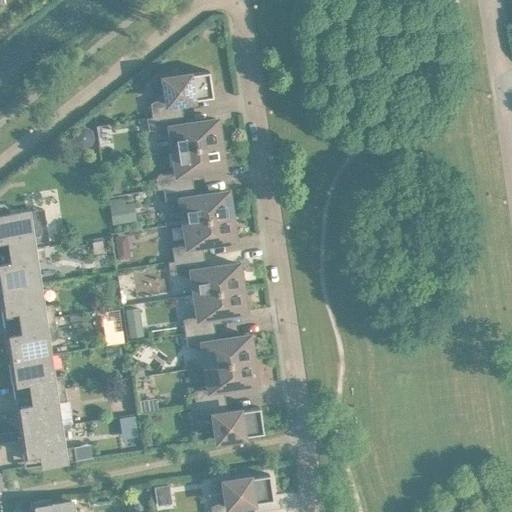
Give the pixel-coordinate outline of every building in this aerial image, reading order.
[(150,100),(152,113),(182,109),(180,97),(212,93),(208,67),(162,74),(164,93),(150,100)] [(170,129),(173,147),(219,140),(215,115),(183,120),(182,109),(152,113),(146,114),(147,127),(170,129)] [(73,130),(73,136),(76,142),(83,145),(90,142),(94,135),(92,127),(84,123),(78,125),(73,130)] [(156,186),(162,185),(192,181),(191,169),(223,165),(219,140),(173,147),(175,165),(155,174),(156,186)] [(119,180),(108,182),(109,191),(121,189),(119,180)] [(181,201),(184,219),(230,212),(226,187),(194,192),(192,181),(162,185),(164,199),(181,201)] [(122,194),(109,196),(110,203),(123,200),(122,194)] [(0,236),(15,234),(17,246),(43,242),(41,229),(31,231),(28,207),(8,210),(7,207),(7,204),(5,202),(3,200),(0,200),(0,199),(0,236)] [(171,244),(173,257),(203,253),(201,242),(233,237),(230,212),(184,219),(186,237),(171,244)] [(0,260),(0,285),(38,279),(35,257),(45,255),(43,242),(17,246),(19,258),(0,260)] [(128,247),(116,249),(117,256),(129,255),(128,247)] [(192,273),(194,291),(241,284),(237,259),(205,264),(203,253),(173,257),(167,258),(169,271),(192,273)] [(26,305),(28,317),(53,314),(51,300),(42,302),(38,279),(0,285),(0,305),(1,309),(26,305)] [(182,315),(184,329),(214,325),(212,314),(244,309),(241,284),(194,291),(197,309),(182,315)] [(139,304),(125,306),(129,333),(143,331),(139,304)] [(4,333),(8,357),(49,351),(46,328),(55,327),(53,314),(28,317),(30,329),(4,333)] [(203,345),(205,363),(251,356),(248,331),(216,336),(214,325),(184,329),(186,343),(203,345)] [(37,377),(38,389),(64,385),(62,372),(52,373),(49,351),(8,357),(11,380),(37,377)] [(193,387),(195,401),(225,397),(223,385),(255,381),(251,356),(205,363),(208,381),(193,387)] [(132,362),(130,365),(131,369),(137,374),(141,373),(143,371),(143,365),(137,361),(132,362)] [(15,404),(18,428),(60,422),(56,399),(66,398),(64,385),(38,389),(40,400),(15,404)] [(225,397),(195,401),(189,402),(191,414),(213,417),(216,436),(262,429),(258,403),(226,408),(225,397)] [(60,422),(18,428),(22,452),(47,448),(49,461),(75,457),(73,443),(63,444),(60,422)] [(89,440),(73,443),(75,457),(92,454),(89,440)] [(210,502),(211,511),(238,511),(242,511),(240,500),(272,496),(268,470),(222,477),(225,496),(210,502)] [(73,511),(71,497),(50,500),(49,497),(50,497),(50,495),(29,499),(30,511),(73,511)]
